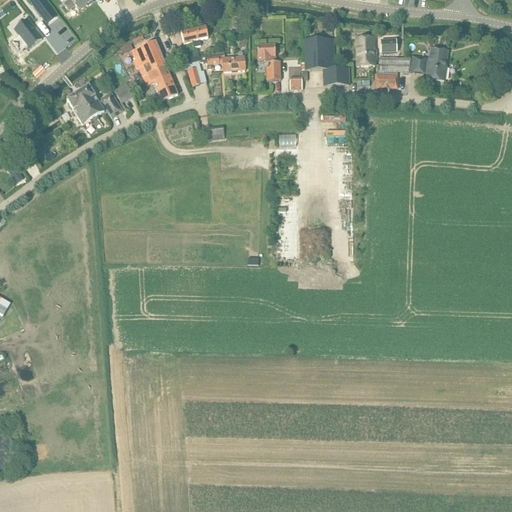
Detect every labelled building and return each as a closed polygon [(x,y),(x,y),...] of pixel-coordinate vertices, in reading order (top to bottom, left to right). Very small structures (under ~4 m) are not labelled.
[(26,0),(46,25),(46,26),(57,17),(43,0),(26,0)] [(94,0),(71,0),(64,6),(68,13),(75,8),(79,13),(94,0)] [(246,21),(237,21),(238,33),(246,33),(246,21)] [(28,22),(15,32),(29,50),(42,40),(28,22)] [(208,40),(208,39),(206,29),(198,31),(198,29),(188,32),(189,33),(181,35),(184,47),(192,45),(193,49),(200,48),(199,41),(208,40)] [(374,53),(374,40),(356,41),(357,68),(375,68),(374,58),(373,58),(373,53),(374,53)] [(303,43),(305,73),(323,72),(323,88),(349,87),(349,70),(335,71),(333,41),(303,43)] [(388,42),(381,42),(381,54),(396,54),(396,42),(388,42)] [(132,53),(135,62),(134,63),(136,70),(139,70),(143,79),(166,69),(155,43),(132,52),(132,53)] [(281,82),(280,63),(275,64),(275,47),(257,48),(258,65),(266,64),(266,83),(281,82)] [(446,53),(432,51),(430,65),(427,65),(427,60),(411,58),(411,60),(379,60),(379,75),(376,75),(376,89),(376,87),(397,87),(396,90),(397,90),(397,73),(409,74),(409,73),(425,75),(425,74),(429,74),(428,81),(445,83),(446,70),(444,69),(446,53)] [(183,67),(199,63),(200,63),(199,57),(204,56),(204,53),(198,55),(190,57),(189,54),(179,57),(181,62),(183,67)] [(246,67),(245,58),(223,60),(223,55),(204,56),(199,57),(200,63),(199,63),(199,64),(207,63),(208,71),(211,71),(211,66),(219,65),(219,64),(223,64),(223,74),(245,72),(244,67),(246,67)] [(177,96),(166,69),(143,79),(146,88),(154,85),(161,103),(177,96)] [(192,87),(200,85),(196,70),(188,72),(192,87)] [(296,79),(290,79),(290,91),(302,90),(302,79),(296,79)] [(127,85),(114,92),(122,105),(134,98),(130,90),(136,86),(134,82),(127,86),(127,85)] [(122,112),(111,95),(98,103),(88,89),(67,102),(83,127),(104,113),(101,108),(104,106),(111,118),(122,112)] [(210,130),(211,137),(212,142),(224,140),(222,128),(210,130)] [(279,148),(296,148),(296,135),(279,136),(279,148)] [(14,166),(6,171),(11,178),(16,185),(24,180),(19,173),(14,166)] [(0,300),(0,318),(1,320),(9,306),(0,300)]
